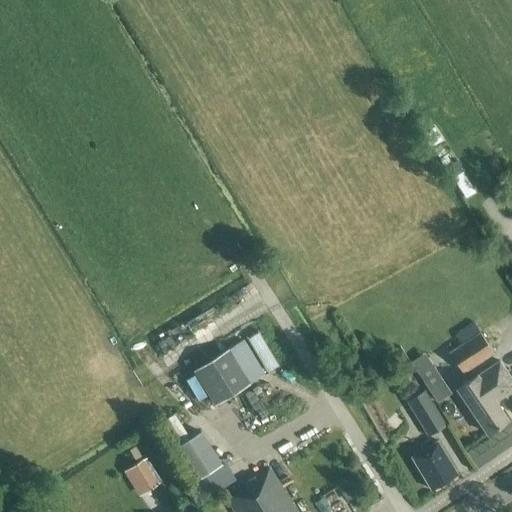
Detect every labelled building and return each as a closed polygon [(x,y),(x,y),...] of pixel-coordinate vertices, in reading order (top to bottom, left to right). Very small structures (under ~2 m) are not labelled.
[(455,161),(446,167),(453,179),(463,173),(455,161)] [(500,170),(493,174),(501,186),(507,182),(500,170)] [(250,294),(241,304),(250,313),(260,303),(250,294)] [(463,374),(493,353),(479,333),(449,352),(463,374)] [(194,371),(214,404),(249,383),(229,350),(194,371)] [(507,420),(495,402),(511,390),(511,380),(499,361),(457,390),(487,434),(507,420)] [(450,395),(441,382),(428,391),(437,404),(450,395)] [(428,437),(446,425),(425,389),(407,401),(428,437)] [(194,402),(182,411),(196,429),(208,419),(194,402)] [(431,489),(456,474),(437,442),(411,457),(431,489)] [(276,463),(276,452),(246,452),(245,463),(276,463)] [(158,485),(142,460),(123,472),(139,497),(158,485)] [(295,511),(269,468),(224,495),(234,511),(295,511)]
